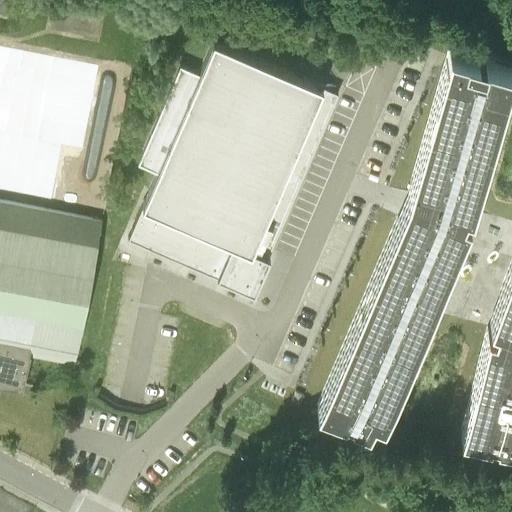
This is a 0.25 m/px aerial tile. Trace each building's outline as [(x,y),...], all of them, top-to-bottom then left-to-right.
[(0,0),(0,11),(6,15),(14,0),(0,0)] [(418,6),(409,5),(407,12),(417,14),(418,6)] [(214,29),(127,232),(255,289),(273,246),(341,84),(214,29)] [(402,204),(317,408),(366,431),(373,416),(383,420),(394,395),(464,229),(469,216),(472,209),(511,69),(511,63),(449,45),(447,53),(407,190),(402,204)] [(0,198),(0,383),(21,388),(28,351),(74,360),(78,341),(77,341),(97,237),(98,237),(102,219),(0,198)] [(511,244),(495,285),(467,411),(461,434),(511,444),(511,244)]
